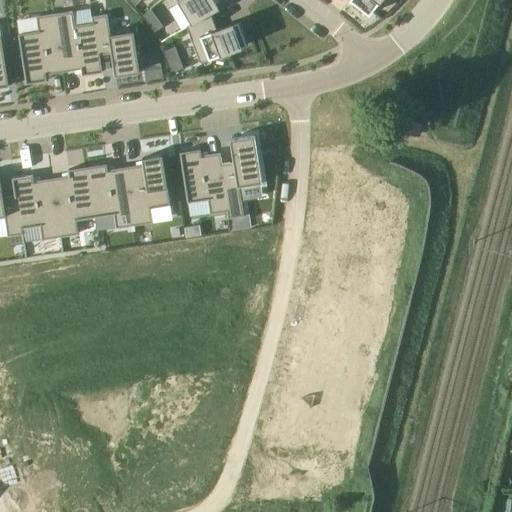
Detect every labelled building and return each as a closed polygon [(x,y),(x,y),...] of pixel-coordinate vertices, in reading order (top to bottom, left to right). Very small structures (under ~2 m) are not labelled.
[(177,0),(191,23),(192,24),(210,13),(211,14),(220,8),(214,0),(177,0)] [(351,0),(370,15),(381,0),(351,0)] [(155,31),(155,32),(163,26),(151,9),(144,15),(155,31)] [(73,11),(55,14),(64,72),(82,69),(83,75),(103,72),(100,55),(99,55),(94,22),(93,22),(75,25),(73,11)] [(191,23),(187,26),(200,62),(248,44),(239,21),(216,29),(211,14),(210,13),(192,24),(191,23)] [(39,31),(19,34),(27,84),(47,81),(46,74),(64,72),(55,14),(37,16),(39,31)] [(108,14),(92,17),(93,22),(94,22),(99,55),(100,55),(112,53),(116,76),(140,72),(134,31),(111,35),(108,14)] [(0,87),(9,86),(1,36),(0,36),(0,87)] [(176,46),(164,51),(172,73),(184,69),(176,46)] [(222,164),(221,164),(229,210),(227,211),(228,218),(244,215),(239,185),(263,182),(255,135),(231,139),(234,162),(222,164)] [(201,149),(180,152),(188,202),(208,199),(210,213),(227,211),(229,210),(221,164),(222,164),(220,152),(208,154),(202,155),(201,152),(201,149)] [(144,164),(126,167),(135,225),(153,222),(151,208),(170,205),(163,155),(143,158),(144,164)] [(107,164),(88,166),(95,216),(114,213),(117,228),(135,225),(126,167),(108,170),(107,164)] [(70,176),(52,179),(61,236),(79,233),(77,219),(95,216),(88,166),(69,169),(70,176)] [(0,174),(0,216),(5,216),(8,236),(22,234),(23,233),(22,228),(21,228),(16,195),(16,196),(4,197),(0,174)] [(33,175),(13,178),(16,196),(16,195),(21,228),(22,228),(40,225),(43,239),(60,236),(61,236),(52,179),(41,180),(34,181),(33,178),(33,175)] [(244,215),(228,218),(230,230),(251,227),(249,215),(244,215)] [(199,224),(184,227),(185,237),(200,234),(199,224)] [(9,244),(23,242),(22,234),(8,236),(9,244)] [(180,348),(227,363),(235,334),(227,332),(230,323),(218,320),(223,304),(179,297),(176,308),(190,312),(180,348)] [(23,390),(3,394),(10,428),(62,418),(56,384),(51,385),(46,355),(18,361),(23,390)] [(135,388),(108,398),(115,418),(142,408),(135,388)] [(62,473),(41,478),(48,511),(84,511),(82,501),(84,500),(83,496),(94,493),(86,456),(59,462),(62,473)]
